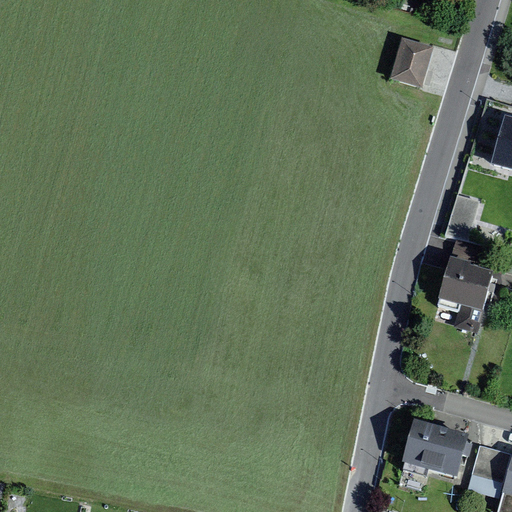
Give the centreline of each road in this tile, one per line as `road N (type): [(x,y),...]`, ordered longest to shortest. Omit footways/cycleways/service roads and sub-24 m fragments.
road 1 (residential): [(491,0),(381,386)]
road 2 (residential): [(511,422),(381,386)]
road 3 (residential): [(381,386),(360,511)]
